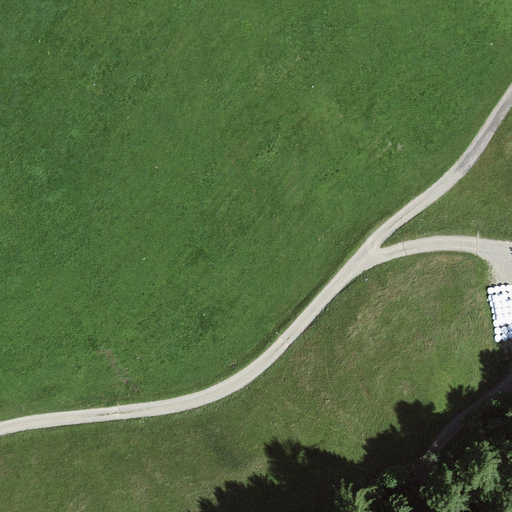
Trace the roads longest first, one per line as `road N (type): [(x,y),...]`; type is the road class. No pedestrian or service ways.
road 1 (track): [(0,431),(198,401),(237,384),(358,265),(398,249),(449,243),(500,253)]
road 2 (track): [(511,107),(475,160),(358,265)]
road 3 (track): [(511,380),(444,447),(408,511)]
